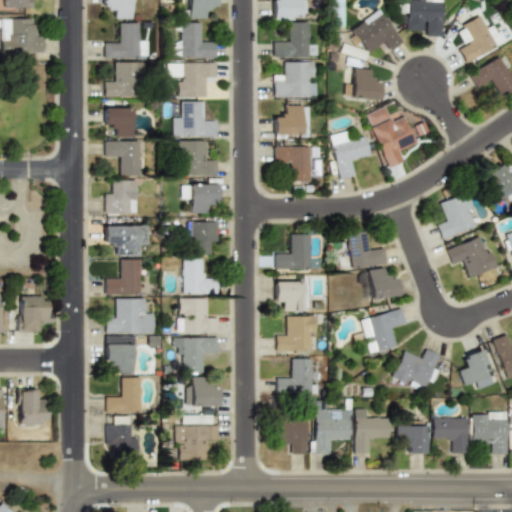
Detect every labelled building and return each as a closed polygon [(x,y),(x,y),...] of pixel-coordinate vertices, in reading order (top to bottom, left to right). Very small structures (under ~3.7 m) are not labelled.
[(128,0),(99,0),(99,8),(109,8),(109,19),(128,19),(128,0)] [(214,7),(214,0),(182,0),(182,18),(203,18),(203,7),(214,7)] [(303,17),(303,0),(269,0),(269,17),(303,17)] [(439,0),(419,0),(419,1),(396,1),(396,13),(405,13),(405,34),(439,35),(439,0)] [(386,50),(399,41),(378,8),(347,27),(364,54),(381,42),(386,50)] [(456,25),(465,44),(456,48),(462,62),(494,47),(479,15),(456,25)] [(0,38),(0,52),(40,52),(40,29),(29,29),(29,18),(6,18),(6,38),(0,38)] [(313,56),(313,44),(304,44),(304,21),(281,22),(281,41),(270,41),(270,57),(313,56)] [(111,23),(112,41),(101,41),(101,58),(145,57),(144,35),(136,36),(135,22),(111,23)] [(212,57),(212,45),(202,45),(202,22),(177,22),(177,57),(212,57)] [(466,74),(477,90),(486,84),(493,96),(508,86),(490,59),(466,74)] [(135,96),(135,61),(111,61),(111,83),(101,83),(101,96),(135,96)] [(202,96),(203,72),(212,72),(212,61),(174,61),(174,96),(202,96)] [(312,96),(312,61),(281,61),(281,72),(270,72),(270,96),(312,96)] [(376,99),(377,80),(368,79),(368,68),(348,68),(347,98),(376,99)] [(306,106),(298,106),(298,99),(280,99),(280,116),(270,116),(270,137),(306,137),(306,106)] [(170,136),(213,136),(213,121),(202,121),(202,100),(180,101),(180,112),(169,112),(170,136)] [(402,116),(390,121),(383,105),(362,114),(384,167),(402,160),(398,150),(413,144),(402,116)] [(128,136),(128,106),(100,106),(100,126),(110,126),(110,136),(128,136)] [(335,178),(352,174),(350,163),(367,159),(362,136),(328,143),(335,178)] [(137,175),(137,140),(101,140),(101,152),(112,152),(112,175),(137,175)] [(214,162),(203,162),(203,140),(181,140),(181,175),(214,174),(214,162)] [(271,164),(290,164),(290,180),(306,180),(306,146),(271,146),(271,164)] [(504,200),(511,195),(511,180),(502,162),(480,174),(493,199),(501,195),(504,200)] [(101,213),(133,213),(133,180),(112,180),(112,191),(101,191),(101,213)] [(214,183),(185,183),(184,212),(204,213),(204,203),(213,203),(214,183)] [(436,201),(444,223),(435,226),(438,237),(475,226),(465,192),(436,201)] [(183,254),(204,254),(204,244),(213,244),(213,221),(193,221),(193,232),(183,232),(183,254)] [(111,245),(111,255),(142,255),(142,224),(100,224),(100,245),(111,245)] [(511,225),(498,230),(511,267),(511,266),(511,225)] [(349,268),(383,262),(381,250),(369,252),(366,229),(343,234),(349,268)] [(306,234),(283,234),(283,251),(271,251),(271,268),(306,268),(306,234)] [(465,277),(493,267),(481,234),(443,248),(448,263),(458,259),(465,277)] [(137,294),(137,259),(112,259),(112,277),(101,277),(101,294),(137,294)] [(178,259),(178,267),(175,267),(175,293),(204,293),(204,259),(178,259)] [(380,267),(363,269),(368,299),(396,295),(392,274),(382,276),(380,267)] [(304,281),(271,281),(271,300),(282,300),(282,310),(304,310),(304,281)] [(15,331),(35,331),(35,321),(46,321),(46,294),(15,294),(15,331)] [(150,332),(150,309),(140,309),(140,298),(112,298),(112,321),(101,321),(101,332),(150,332)] [(215,332),(215,321),(204,321),(204,298),(174,298),(174,332),(215,332)] [(396,346),(391,321),(401,319),(399,308),(357,317),(365,353),(396,346)] [(312,315),(283,315),(283,337),(273,336),(273,351),(311,351),(312,315)] [(488,339),(503,379),(511,375),(511,341),(506,344),(503,333),(488,339)] [(181,372),(203,372),(202,348),(215,348),(214,336),(169,337),(169,348),(180,348),(181,372)] [(111,373),(130,373),(130,343),(101,343),(101,362),(111,362),(111,373)] [(460,354),(463,367),(455,369),(459,384),(470,381),(472,389),(490,384),(479,348),(460,354)] [(400,349),(389,377),(417,388),(420,381),(427,384),(438,355),(423,349),(420,357),(400,349)] [(284,358),(284,377),(273,377),(273,393),(312,393),(312,358),(284,358)] [(215,406),(215,386),(205,386),(205,376),(183,376),(183,406),(215,406)] [(103,412),(138,412),(137,377),(113,377),(113,396),(103,396),(103,412)] [(16,425),(45,425),(45,399),(35,399),(35,389),(16,389),(16,425)] [(327,442),(347,442),(347,410),(321,410),(321,400),(308,400),(308,453),(327,454),(327,442)] [(350,452),(364,452),(364,441),(386,441),(386,418),(362,418),(362,408),(351,408),(350,452)] [(468,444),(488,444),(488,454),(504,454),(504,411),(468,411),(468,444)] [(450,441),(450,453),(464,453),(464,417),(430,417),(430,441),(450,441)] [(103,423),(103,450),(112,450),(112,460),(134,460),(134,418),(114,418),(114,423),(103,423)] [(283,453),(304,453),(304,419),(270,419),(270,443),(283,443),(283,453)] [(173,459),(205,459),(204,439),(214,439),(214,424),(172,424),(173,459)] [(392,443),(402,443),(402,453),(422,453),(422,424),(392,424),(392,443)]
